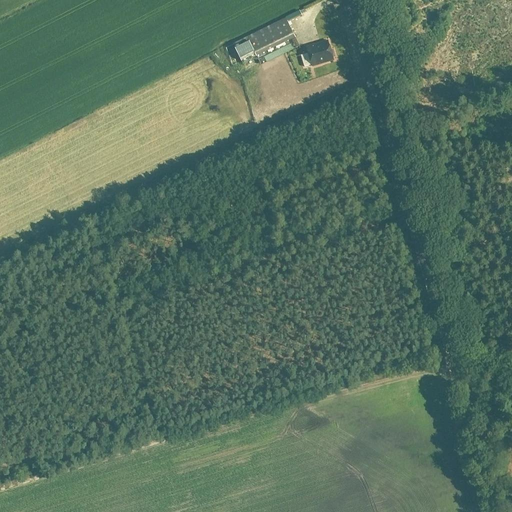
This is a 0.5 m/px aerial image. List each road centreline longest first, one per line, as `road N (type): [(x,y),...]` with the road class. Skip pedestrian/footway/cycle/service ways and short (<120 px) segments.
road 1 (unclassified): [(458,390),(345,0)]
road 2 (track): [(458,390),(492,511)]
